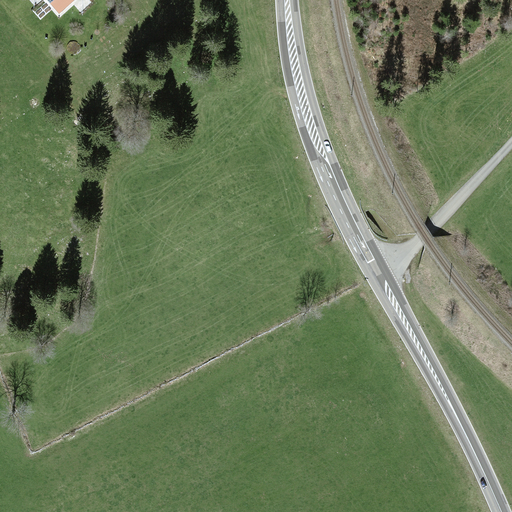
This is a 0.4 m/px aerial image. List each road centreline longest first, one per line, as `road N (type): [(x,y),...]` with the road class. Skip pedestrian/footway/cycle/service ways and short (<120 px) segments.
road 1 (primary): [(379,277),(326,174),(295,74),(287,0)]
road 2 (primary): [(501,511),(379,277)]
road 3 (unclassified): [(379,277),(511,141)]
